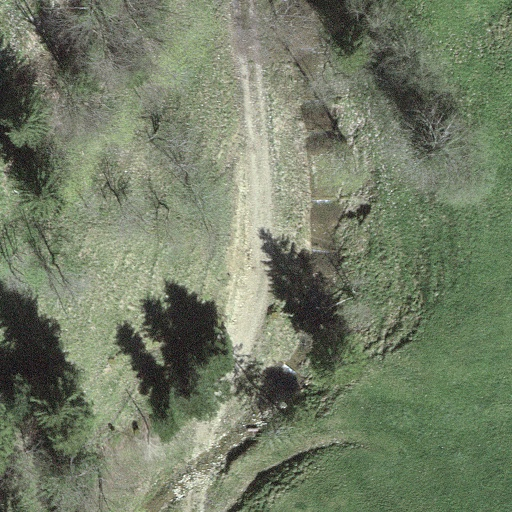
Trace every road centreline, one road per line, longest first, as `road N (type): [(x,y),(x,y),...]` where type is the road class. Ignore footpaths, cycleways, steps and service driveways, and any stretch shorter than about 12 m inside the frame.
road 1 (track): [(245,0),(255,235),(190,511)]
road 2 (track): [(419,473),(373,436),(310,440),(265,458),(202,511)]
